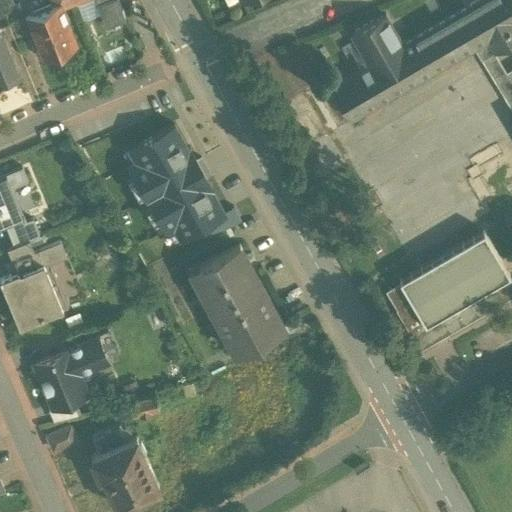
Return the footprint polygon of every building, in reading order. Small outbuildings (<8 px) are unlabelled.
[(50,0),(53,5),(60,2),(62,7),(78,0),(94,0),(104,26),(124,18),(117,0),(50,0)] [(348,119),(483,50),(511,106),(511,67),(507,70),(496,49),(511,41),(511,0),(482,0),(402,42),(388,16),(350,35),(366,65),(330,84),(348,119)] [(53,5),(25,17),(42,60),(77,45),(62,7),(60,2),(53,5)] [(17,77),(0,33),(0,85),(3,84),(2,83),(17,77)] [(202,226),(224,214),(210,189),(212,188),(189,149),(188,150),(174,126),(130,151),(136,162),(128,167),(151,206),(152,205),(167,231),(174,227),(180,239),(202,226)] [(21,166),(0,174),(0,223),(4,222),(22,215),(21,213),(18,215),(7,188),(27,180),(21,166)] [(233,208),(224,214),(202,226),(209,238),(241,222),(233,208)] [(22,215),(4,222),(13,245),(28,239),(39,235),(32,218),(24,220),(22,215)] [(483,231),(399,281),(400,283),(411,301),(396,310),(395,310),(419,351),(511,296),(511,281),(508,275),(509,274),(483,231)] [(33,250),(11,260),(17,273),(11,275),(10,274),(0,278),(0,281),(18,326),(61,309),(43,264),(66,255),(59,239),(33,250)] [(13,245),(6,248),(11,260),(33,250),(28,239),(13,245)] [(239,245),(190,272),(211,313),(261,286),(239,245)] [(400,283),(385,291),(396,310),(411,301),(400,283)] [(261,286),(211,313),(235,356),(237,355),(236,355),(282,330),(283,331),(284,330),(261,286)] [(110,332),(67,350),(66,351),(74,372),(76,371),(77,373),(119,355),(110,332)] [(67,349),(34,363),(52,407),(86,393),(77,373),(76,371),(74,372),(66,351),(67,350),(67,349)] [(134,417),(160,410),(156,393),(129,400),(134,417)] [(46,430),(54,455),(82,447),(74,422),(46,430)] [(137,500),(162,489),(137,433),(126,437),(120,424),(95,435),(102,450),(90,455),(114,511),(130,511),(141,508),(137,500)]
